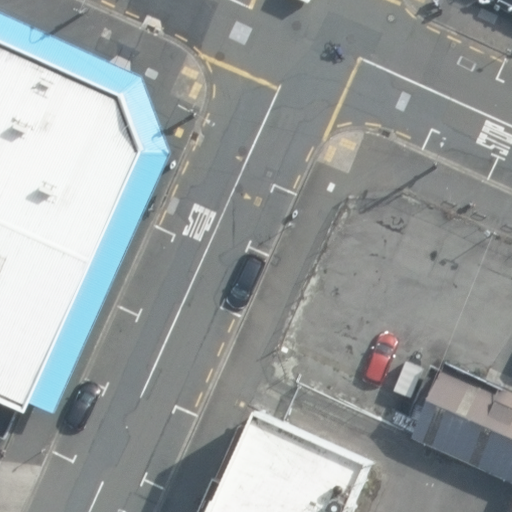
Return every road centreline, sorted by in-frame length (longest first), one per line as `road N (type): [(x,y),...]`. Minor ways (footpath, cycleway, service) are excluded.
road 1 (tertiary): [(91,511),(306,36)]
road 2 (tertiary): [(306,36),(511,125)]
